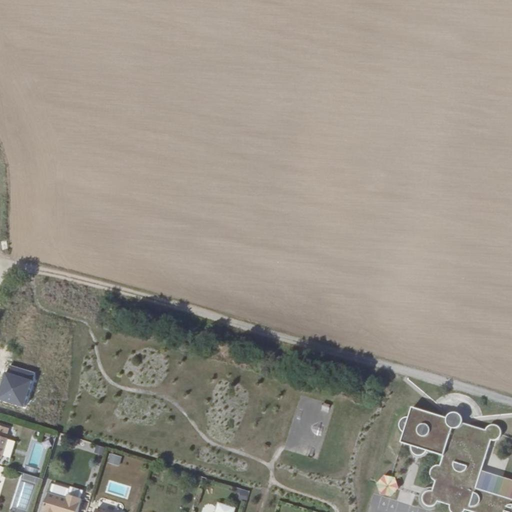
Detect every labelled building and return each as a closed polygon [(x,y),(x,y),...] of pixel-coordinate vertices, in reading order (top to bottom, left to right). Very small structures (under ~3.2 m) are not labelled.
[(510,511),(511,506),(511,437),(484,429),(485,429),(485,427),(485,425),(484,423),(484,422),(482,420),(481,419),(479,418),(477,418),(475,418),(473,419),(471,420),(470,421),(469,422),(469,424),(469,425),(411,407),(408,417),(407,417),(405,417),(403,417),(401,419),(399,421),(398,423),(398,426),(401,430),(404,432),(401,442),(409,445),(409,447),(409,448),(410,450),(410,452),(412,454),(415,455),(417,455),(419,455),(421,455),(423,453),(424,452),(425,450),(442,455),(440,464),(439,464),(437,464),(434,464),(432,465),(431,467),(430,469),(430,471),(430,473),(431,476),(435,479),(433,488),(431,488),(427,488),(425,490),(422,493),(422,495),(422,498),(423,500),(424,502),(427,504),(430,504),(435,503),(438,498),(450,502),(450,504),(450,506),(450,507),(451,509),(452,510),(453,511),(455,511),(459,511),(460,511),(462,511),(464,509),(465,507),(481,511),(480,511),(510,511)] [(0,463),(4,464),(5,457),(11,459),(18,439),(11,437),(15,427),(1,423),(0,425),(0,463)] [(111,453),(108,463),(119,466),(122,456),(111,453)] [(378,495),(397,494),(396,477),(377,478),(378,495)] [(84,497),(92,499),(95,491),(86,489),(84,497)] [(240,490),(238,498),(246,500),(247,491),(240,490)] [(52,491),(44,511),(78,511),(83,497),(71,493),(70,497),(52,491)] [(234,511),(237,506),(220,500),(216,511),(234,511)]
